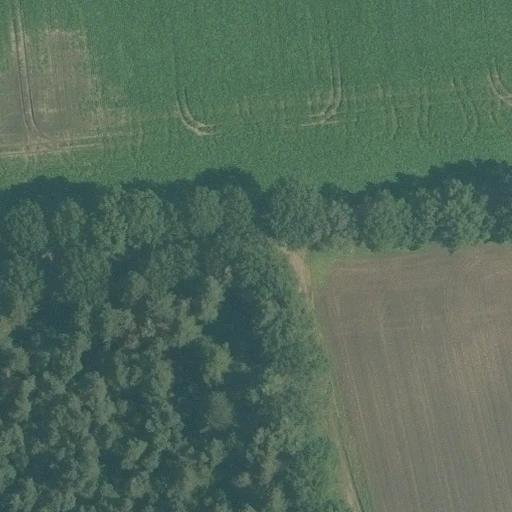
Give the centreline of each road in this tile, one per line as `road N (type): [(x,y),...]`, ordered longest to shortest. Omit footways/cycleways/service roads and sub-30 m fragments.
road 1 (track): [(0,266),(284,235),(380,205),(511,194)]
road 2 (track): [(348,511),(291,232)]
